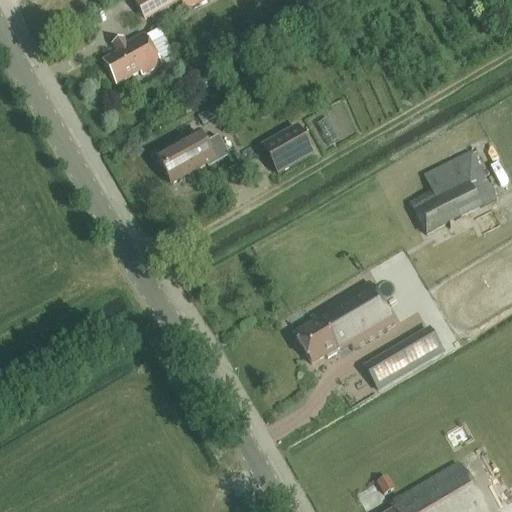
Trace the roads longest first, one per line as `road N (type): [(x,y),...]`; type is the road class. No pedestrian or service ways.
road 1 (tertiary): [(279,511),(0,30)]
road 2 (track): [(0,375),(147,286)]
